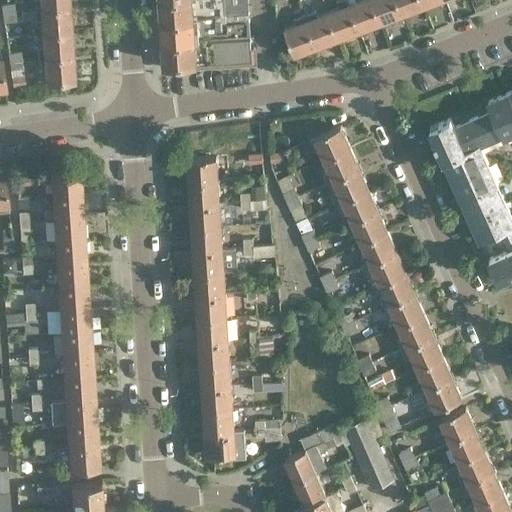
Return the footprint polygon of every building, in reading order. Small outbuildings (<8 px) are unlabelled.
[(248,0),(161,0),(163,17),(249,12),(248,0)] [(349,4),(348,0),(336,0),(340,7),(329,11),(338,37),(360,29),(350,3),(349,4)] [(381,21),(372,0),(358,0),(350,3),(360,29),(381,21)] [(372,0),(381,21),(402,14),(397,0),(372,0)] [(397,0),(402,14),(423,6),(421,0),(397,0)] [(14,2),(1,4),(4,22),(17,20),(14,2)] [(71,29),(69,4),(41,6),(34,7),(35,18),(42,18),(43,30),(71,29)] [(316,10),(305,14),(317,45),(338,37),(329,11),(318,15),(316,10)] [(249,12),(163,17),(164,40),(251,34),(249,12)] [(295,18),(297,23),(285,28),(295,54),(317,45),(305,14),(295,18)] [(38,55),(44,55),(72,53),(71,29),(43,30),(43,45),(37,45),(38,55)] [(251,34),(164,40),(166,69),(256,63),(255,46),(251,47),(251,34)] [(21,50),(8,52),(13,85),(25,83),(21,50)] [(74,78),(72,53),(44,55),(38,55),(38,57),(40,57),(40,67),(45,66),(46,80),(74,78)] [(511,131),(511,98),(509,91),(488,100),(492,109),(475,116),(486,141),(503,133),(504,135),(511,131)] [(486,141),(475,116),(455,126),(451,117),(430,126),(445,158),(479,143),(480,144),(486,141)] [(320,147),(325,158),(325,159),(351,147),(342,126),(311,140),(316,149),(320,147)] [(497,182),(480,144),(479,143),(445,158),(463,198),(497,182)] [(330,182),(360,168),(351,147),(325,159),(330,169),(323,172),(328,182),(329,181),(330,182)] [(278,180),(289,174),(282,160),(284,160),(283,151),(271,152),(271,161),(272,167),(278,180)] [(263,161),(263,152),(249,153),(250,162),(263,161)] [(189,181),(219,179),(217,155),(188,157),(189,181)] [(344,201),(370,190),(360,168),(330,182),(334,191),(339,189),(344,201)] [(83,193),(81,169),(52,171),(43,172),(43,182),(52,182),(53,195),(83,193)] [(18,197),(27,196),(26,183),(31,183),(29,174),(17,176),(18,197)] [(283,191),(294,186),(289,174),(278,180),(283,191)] [(0,210),(9,209),(7,202),(4,178),(0,178),(0,210)] [(220,202),(219,179),(189,181),(191,204),(220,202)] [(506,202),(497,182),(463,198),(471,217),(506,202)] [(287,200),(299,194),(295,186),(294,186),(283,191),(287,200)] [(347,225),(379,210),(370,190),(344,201),(348,210),(342,213),(347,225)] [(55,218),(84,216),(83,193),(53,195),(54,205),(43,206),(44,217),(44,218),(55,217),(55,218)] [(299,194),(287,200),(291,208),(302,203),(303,203),(299,194)] [(19,219),(29,218),(27,196),(18,197),(19,219)] [(251,198),(241,199),(241,208),(251,208),(251,198)] [(220,202),(191,204),(192,226),(222,224),(220,202)] [(511,215),(506,202),(471,217),(481,238),(499,230),(499,229),(511,222),(511,215)] [(302,203),(291,208),(296,219),(307,214),(302,203)] [(363,243),(389,231),(379,210),(347,225),(351,233),(357,230),(363,243)] [(85,239),(84,216),(55,218),(55,217),(44,218),(44,217),(42,217),(43,229),(55,228),(56,240),(85,239)] [(29,218),(19,219),(20,227),(30,227),(29,218)] [(511,222),(499,229),(499,230),(508,249),(489,257),(499,278),(511,272),(511,222)] [(223,247),(222,224),(192,226),(194,249),(223,247)] [(306,241),(317,236),(313,228),(302,233),(306,241)] [(21,243),(32,242),(31,231),(20,232),(21,243)] [(389,231),(363,243),(367,251),(362,253),(367,264),(372,262),(372,263),(398,252),(389,231)] [(13,235),(4,236),(2,236),(3,250),(14,250),(13,235)] [(317,236),(306,241),(309,249),(320,244),(317,236)] [(244,246),(254,245),(253,237),(243,238),(244,246)] [(85,239),(56,240),(58,263),(87,261),(85,239)] [(254,245),(244,246),(245,254),(254,253),(254,245)] [(223,247),(194,249),(195,272),(224,270),(223,247)] [(398,252),(372,263),(382,284),(407,273),(398,252)] [(22,264),(32,264),(32,256),(22,256),(22,264)] [(88,284),(87,261),(58,263),(59,286),(88,284)] [(32,264),(22,264),(23,273),(33,272),(32,264)] [(226,293),(224,270),(195,272),(196,294),(226,293)] [(324,283),(335,278),(332,270),(321,275),(324,283)] [(407,273),(382,284),(390,303),(385,305),(386,307),(416,294),(407,273)] [(335,278),(324,283),(328,291),(335,287),(335,288),(339,286),(336,278),(335,278)] [(247,291),(257,291),(256,282),(246,283),(247,291)] [(59,286),(60,309),(90,307),(88,284),(59,286)] [(257,291),(247,291),(247,299),(257,299),(257,291)] [(226,293),(196,294),(198,317),(227,315),(226,293)] [(416,294),(386,307),(390,316),(395,314),(400,326),(426,314),(416,294)] [(25,310),(35,309),(35,301),(25,302),(25,310)] [(90,307),(60,309),(62,331),(91,329),(90,307)] [(35,309),(25,310),(26,318),(36,318),(35,309)] [(342,325),(354,320),(351,311),(338,317),(342,325)] [(426,314),(400,326),(404,335),(397,338),(403,350),(435,335),(426,314)] [(229,338),(227,315),(198,317),(199,340),(229,338)] [(354,320),(342,325),(346,333),(358,328),(354,320)] [(250,337),(260,336),(259,328),(249,329),(250,337)] [(93,352),(91,329),(62,331),(63,354),(93,352)] [(435,335),(403,350),(406,358),(413,355),(419,368),(444,356),(435,335)] [(260,344),(264,344),(264,337),(260,337),(260,336),(250,337),(250,345),(260,345),(260,344)] [(237,359),(235,338),(229,338),(199,340),(201,362),(230,361),(230,360),(237,359)] [(28,356),(38,355),(37,347),(28,347),(28,356)] [(94,375),(93,352),(63,354),(65,377),(94,375)] [(361,366),(373,361),(369,353),(357,358),(361,366)] [(38,355),(28,356),(29,364),(38,363),(38,355)] [(444,356),(419,368),(423,377),(416,380),(421,390),(428,387),(428,388),(454,377),(444,356)] [(231,383),(230,361),(201,362),(202,385),(231,383)] [(373,361),(361,366),(365,375),(377,369),(373,361)] [(9,380),(27,379),(27,366),(8,367),(9,380)] [(392,369),(367,380),(371,388),(385,382),(396,377),(392,369)] [(253,382),(263,382),(262,373),(252,374),(253,382)] [(65,377),(66,399),(95,397),(94,375),(65,377)] [(454,377),(428,388),(437,409),(463,398),(454,377)] [(263,382),(253,382),(254,390),(263,390),(263,382)] [(231,383),(202,385),(203,408),(233,406),(231,383)] [(31,393),(32,401),(41,401),(40,393),(31,393)] [(379,408),(392,402),(388,394),(376,400),(379,408)] [(97,420),(95,397),(66,399),(56,400),(57,422),(68,421),(68,422),(97,420)] [(32,401),(32,409),(42,409),(41,401),(32,401)] [(392,402),(379,408),(383,416),(395,411),(392,402)] [(233,406),(203,408),(205,431),(234,429),(233,406)] [(451,440),(477,429),(467,407),(442,419),(446,428),(439,432),(444,442),(451,439),(451,440)] [(367,415),(377,435),(383,432),(374,412),(367,415)] [(338,428),(343,441),(345,445),(351,442),(372,488),(395,478),(377,435),(367,415),(338,428)] [(256,428),(278,426),(277,417),(265,418),(265,419),(255,420),(256,428)] [(98,443),(97,420),(68,422),(69,445),(98,443)] [(343,441),(338,428),(335,423),(310,434),(301,438),(306,449),(285,458),(295,480),(316,471),(327,466),(320,451),(343,441)] [(281,426),(278,426),(256,428),(257,436),(266,435),(266,439),(281,438),(281,426)] [(234,429),(205,431),(206,454),(234,453),(234,458),(246,457),(244,428),(234,429)] [(477,429),(451,440),(461,461),(486,449),(477,429)] [(34,447),(44,446),(43,438),(34,438),(34,447)] [(100,467),(98,443),(69,445),(71,469),(100,467)] [(44,446),(34,447),(35,455),(44,454),(44,446)] [(402,460),(415,455),(411,446),(399,452),(402,460)] [(470,481),(495,470),(486,449),(461,461),(465,470),(458,473),(462,484),(469,480),(470,481)] [(415,455),(402,460),(406,468),(419,463),(415,455)] [(0,478),(8,478),(8,469),(0,468),(0,478)] [(504,490),(495,470),(470,481),(479,501),(504,490)] [(316,471),(295,480),(305,503),(326,494),(316,471)] [(345,485),(354,481),(351,474),(342,478),(345,485)] [(0,478),(0,491),(9,491),(8,478),(0,478)] [(354,481),(345,485),(348,493),(357,489),(354,481)] [(73,507),(103,505),(102,482),(72,484),(73,507)] [(37,485),(38,494),(47,493),(47,485),(37,485)] [(417,508),(417,509),(430,503),(428,499),(441,493),(437,485),(433,487),(425,489),(425,490),(424,490),(425,493),(410,499),(415,508),(417,508)] [(509,511),(511,511),(511,507),(504,490),(479,501),(483,511),(481,511),(509,511)] [(0,502),(10,501),(10,491),(9,491),(0,491),(0,502)] [(434,511),(455,511),(457,511),(448,491),(429,499),(434,511)] [(334,511),(326,494),(305,503),(300,506),(302,511),(334,511)] [(10,501),(0,502),(0,511),(11,511),(10,501)]
